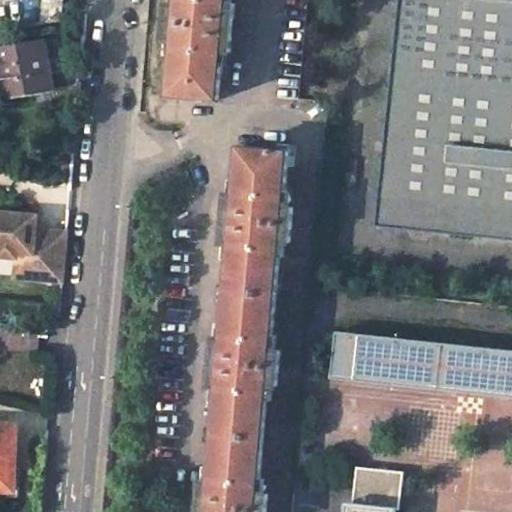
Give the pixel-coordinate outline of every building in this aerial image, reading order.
[(44,0),(42,22),(61,18),(62,0),(44,0)] [(228,0),(177,0),(177,5),(168,4),(165,39),(174,40),(169,95),(219,100),(224,52),(231,53),(236,3),(228,2),(228,0)] [(511,0),(400,0),(376,226),(511,240),(511,0)] [(45,41),(0,48),(0,80),(11,79),(14,98),(54,91),(45,41)] [(290,151),(240,146),(236,195),(228,194),(224,243),(231,244),(227,291),(277,295),(282,242),(291,242),(294,207),(285,206),(290,151)] [(37,215),(0,212),(0,256),(15,258),(31,259),(30,279),(62,283),(66,242),(35,238),(35,230),(37,215)] [(35,238),(66,242),(67,233),(35,230),(35,238)] [(14,278),(30,279),(31,259),(15,258),(14,278)] [(277,295),(227,291),(223,338),(215,338),(211,386),(219,387),(215,434),(264,439),(269,385),(278,386),(281,350),(272,349),(277,295)] [(511,349),(338,330),(332,378),(511,397),(511,349)] [(0,424),(0,489),(10,490),(11,462),(15,461),(17,425),(0,424)] [(264,439),(215,434),(210,481),(203,481),(199,511),(266,511),(269,493),(259,493),(264,439)] [(404,472),(358,467),(354,504),(347,504),(345,511),(395,511),(396,509),(400,509),(404,472)]
